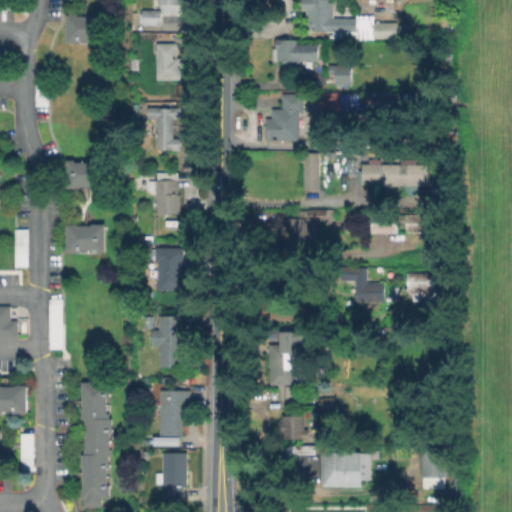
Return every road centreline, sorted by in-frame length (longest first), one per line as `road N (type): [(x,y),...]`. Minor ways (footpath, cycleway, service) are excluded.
road 1 (secondary): [(219,0),(219,384)]
road 2 (secondary): [(219,384),(220,511)]
